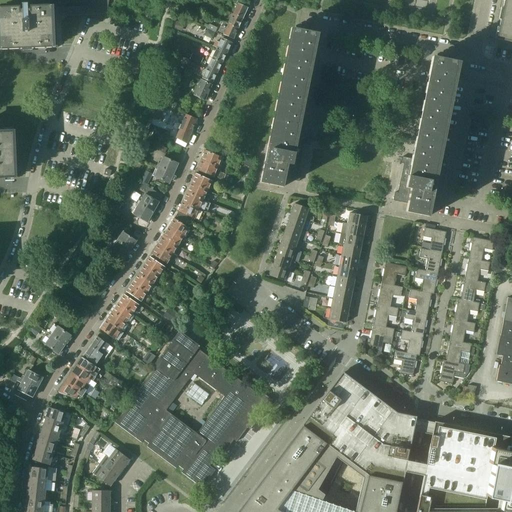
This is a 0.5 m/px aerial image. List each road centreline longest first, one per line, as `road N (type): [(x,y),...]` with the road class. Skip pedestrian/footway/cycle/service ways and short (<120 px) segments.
road 1 (residential): [(11,511),(40,399),(163,214),(262,0)]
road 2 (unknown): [(139,463),(155,465),(206,506),(284,393),(231,343),(233,328),(265,299)]
road 3 (residential): [(0,285),(20,240),(43,137),(88,24)]
road 4 (residential): [(422,407),(265,299)]
road 5 (residential): [(301,17),(475,53)]
